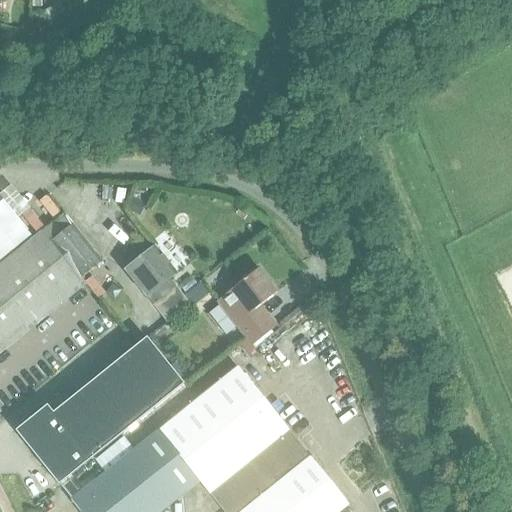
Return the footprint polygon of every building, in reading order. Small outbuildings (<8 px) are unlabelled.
[(33,13),(38,24),(78,4),(75,0),(65,0),(45,11),(39,10),(33,13)] [(0,354),(85,287),(80,281),(101,264),(63,216),(33,241),(0,199),(0,354)] [(125,272),(145,297),(173,275),(153,249),(125,272)] [(511,264),(502,269),(511,292),(511,264)] [(257,271),(227,294),(216,303),(244,337),(247,335),(255,344),(270,331),(254,311),(258,307),(259,307),(275,294),(257,271)] [(89,280),(101,294),(109,288),(96,274),(89,280)] [(187,307),(176,292),(174,290),(152,306),(165,323),(187,307)] [(115,364),(152,411),(184,385),(147,339),(145,340),(136,347),(115,364)] [(152,411),(115,364),(100,376),(136,424),(152,411)] [(341,511),(350,506),(241,367),(160,430),(224,511),(341,511)] [(136,424),(100,376),(84,389),(120,436),(136,424)] [(120,436),(84,389),(69,401),(105,449),(120,436)] [(105,449),(69,401),(53,414),(89,461),(105,449)] [(53,414),(47,406),(15,432),(58,486),(89,461),(53,414)] [(158,432),(70,501),(78,511),(161,511),(199,483),(158,432)]
